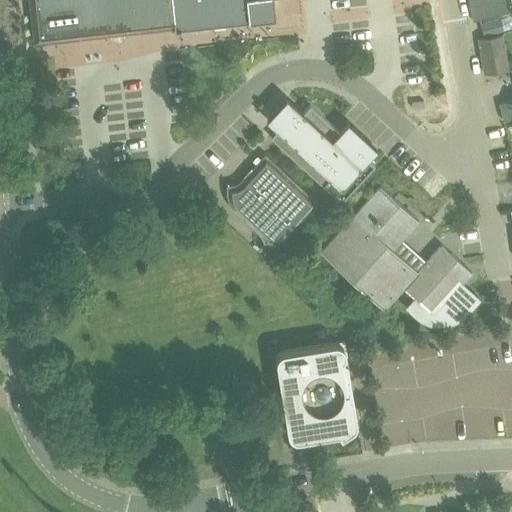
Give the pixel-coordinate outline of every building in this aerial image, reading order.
[(173,29),(177,29),(174,0),(29,0),(34,42),(173,26),(173,29)] [(270,23),(273,18),(275,17),(273,0),(174,0),(177,29),(251,20),(255,24),(270,23)] [(511,9),(511,0),(468,0),(472,20),(511,9)] [(503,30),(499,17),(480,22),(484,35),(503,30)] [(483,73),(509,69),(502,34),(477,38),(483,73)] [(307,105),(302,110),(288,98),(268,120),(282,132),(273,142),(314,179),(315,178),(340,201),(374,165),(368,159),(379,148),(349,121),(338,133),(307,105)] [(511,98),(498,103),(503,121),(511,118),(511,98)] [(276,248),(319,202),(265,153),(237,183),(226,184),(227,197),(231,207),(259,233),(261,235),(263,240),(263,242),(276,248)] [(425,259),(401,238),(417,221),(378,185),(319,251),(382,309),(402,286),(416,271),(415,270),(425,259)] [(439,244),(425,259),(415,270),(416,271),(402,286),(414,297),(405,307),(417,318),(420,320),(423,322),(426,323),(429,324),(432,325),(436,326),(439,326),(442,326),(446,326),(449,325),(452,324),(456,323),(459,321),(462,319),(464,317),(467,315),(482,299),(461,281),(470,272),(439,244)] [(344,392),(343,382),(349,381),(344,350),(344,349),(343,347),(342,345),(340,344),(338,343),(335,342),(333,342),(283,351),(281,351),(280,352),(278,353),(277,355),(276,356),(276,358),(276,359),(276,361),(281,394),(284,394),(285,398),(284,400),(283,401),(283,403),(283,405),(287,431),(288,432),(288,434),(289,435),(290,436),(291,437),(292,438),(293,438),(295,439),(297,439),(299,440),(348,431),(350,431),(351,430),(353,429),(354,428),(355,426),(356,424),(356,422),(356,421),(351,399),(350,397),(349,395),(348,394),(346,393),(345,392),(344,392)]
